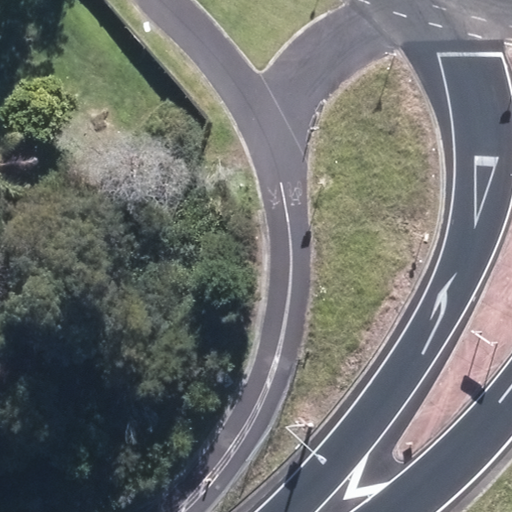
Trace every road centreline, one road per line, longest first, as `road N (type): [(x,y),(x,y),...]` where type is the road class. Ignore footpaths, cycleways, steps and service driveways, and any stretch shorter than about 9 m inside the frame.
road 1 (motorway): [(280,511),(424,346),(481,229),(485,129),(477,70),(454,0)]
road 2 (motorway): [(393,511),(484,433),(511,397)]
